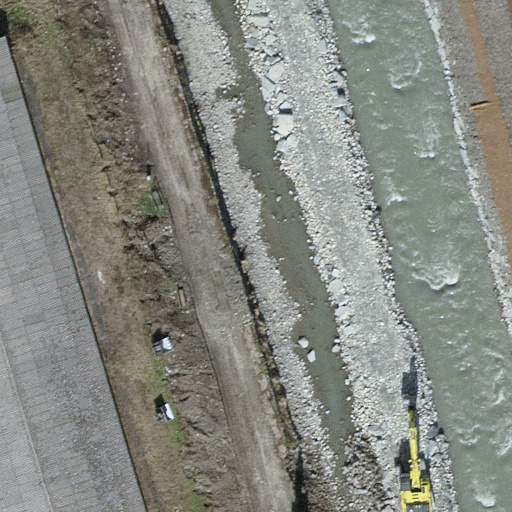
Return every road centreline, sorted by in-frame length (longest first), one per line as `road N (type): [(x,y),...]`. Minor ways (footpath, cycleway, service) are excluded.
road 1 (track): [(240,511),(94,0)]
road 2 (residential): [(511,151),(466,0)]
